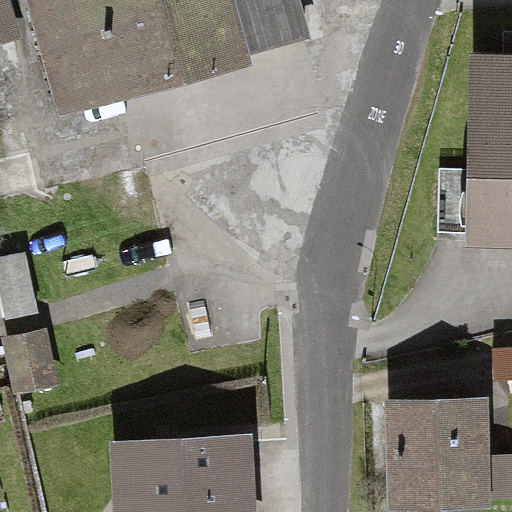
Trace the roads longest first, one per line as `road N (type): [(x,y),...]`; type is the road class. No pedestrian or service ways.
road 1 (unclassified): [(371,113),(68,164)]
road 2 (unclassified): [(331,223),(54,310)]
road 3 (residential): [(314,511),(331,223)]
road 4 (residential): [(371,113),(417,0)]
